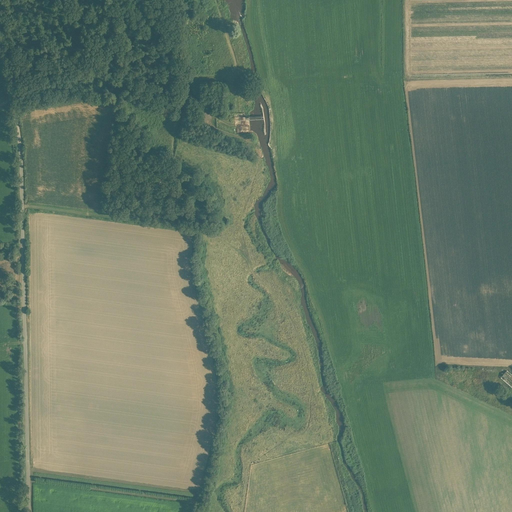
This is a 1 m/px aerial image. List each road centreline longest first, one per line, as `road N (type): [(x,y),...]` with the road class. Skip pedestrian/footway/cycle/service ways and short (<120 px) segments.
road 1 (unclassified): [(28,511),(21,163),(0,54)]
road 2 (track): [(187,226),(22,205)]
road 3 (track): [(215,0),(234,72),(182,77)]
